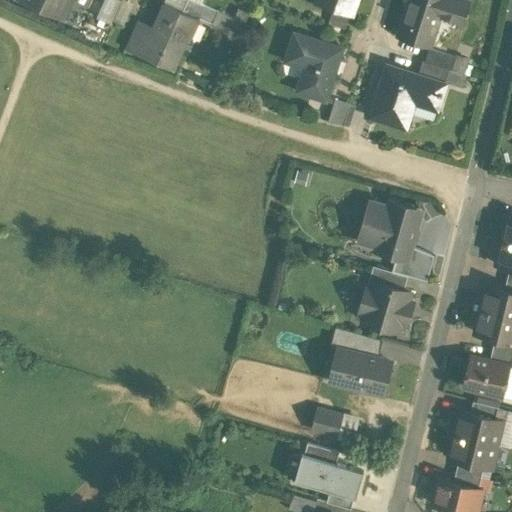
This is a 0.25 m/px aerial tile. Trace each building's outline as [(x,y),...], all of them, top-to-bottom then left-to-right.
[(218,10),(195,0),(187,0),(183,11),(195,16),(195,17),(200,19),(212,25),(218,10)] [(357,0),(316,0),(316,1),(353,13),(357,0)] [(408,0),(398,33),(432,44),(442,13),(462,19),(468,0),(408,0)] [(183,11),(165,3),(152,33),(137,27),(127,48),(174,69),(188,38),(191,39),(200,19),(195,17),(195,16),(183,11)] [(344,47),(295,31),(287,56),(306,62),(297,90),(327,99),(344,47)] [(456,56),(429,48),(425,60),(450,68),(452,69),(456,56)] [(425,60),(423,60),(419,74),(446,82),(450,68),(425,60)] [(419,74),(392,65),(385,89),(381,87),(372,115),(407,127),(417,97),(439,104),(446,82),(419,74)] [(351,103),(336,98),(329,121),(344,124),(351,103)] [(390,200),(388,206),(371,201),(365,224),(370,233),(379,236),(377,243),(392,247),(391,253),(396,255),(407,258),(411,245),(412,239),(417,237),(418,231),(416,227),(421,209),(390,200)] [(511,217),(507,216),(501,239),(511,241),(511,217)] [(511,241),(501,239),(496,262),(509,266),(511,266),(511,241)] [(434,255),(411,245),(407,258),(396,255),(392,271),(407,275),(426,281),(434,255)] [(392,271),(373,265),(368,281),(373,282),(374,281),(403,290),(407,275),(392,271)] [(403,290),(374,281),(373,282),(371,290),(366,288),(359,310),(365,312),(362,321),(398,331),(401,323),(406,324),(412,302),(407,301),(410,292),(403,290)] [(511,290),(504,289),(486,285),(481,308),(511,316),(511,290)] [(511,316),(481,308),(475,332),(495,337),(511,340),(511,316)] [(382,340),(335,327),(330,348),(335,350),(343,351),(343,350),(378,358),(382,340)] [(511,340),(495,337),(492,348),(511,353),(511,340)] [(511,353),(492,348),(489,360),(508,365),(508,366),(511,366),(511,353)] [(378,358),(343,350),(343,351),(335,350),(328,380),(383,393),(390,361),(378,358)] [(489,360),(472,355),(464,386),(501,395),(508,366),(508,365),(489,360)] [(498,407),(473,400),(470,412),(495,418),(498,407)] [(342,415),(317,408),(311,430),(336,437),(342,415)] [(470,412),(460,410),(455,433),(497,444),(503,420),(495,418),(470,412)] [(497,444),(455,433),(449,456),(458,459),(484,465),(491,467),(497,444)] [(304,455),(336,463),(339,451),(307,443),(304,455)] [(358,497),(364,470),(336,463),(304,455),(297,481),(330,490),(354,496),(358,497)] [(484,465),(458,459),(455,470),(481,476),(484,465)] [(481,476),(455,470),(452,482),(478,488),(481,476)] [(452,482),(439,479),(433,503),(467,511),(476,511),(482,490),(478,488),(452,482)] [(354,496),(330,490),(327,502),(351,509),(354,496)] [(312,511),(316,501),(292,494),(289,508),(303,511),(312,511)]
